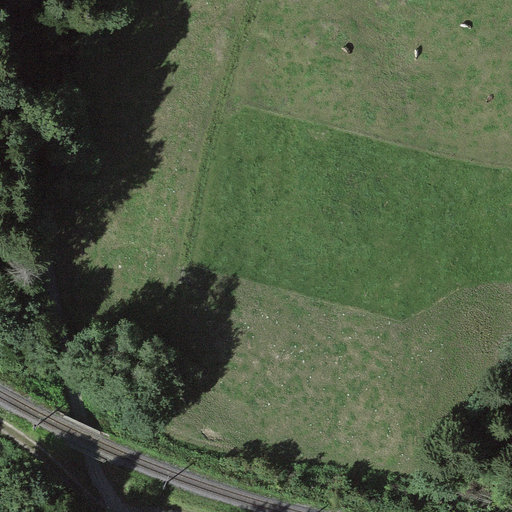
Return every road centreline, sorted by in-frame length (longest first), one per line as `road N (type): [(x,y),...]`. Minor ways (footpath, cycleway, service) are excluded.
road 1 (track): [(116,511),(101,495),(77,400),(8,0)]
road 2 (track): [(188,511),(101,495),(0,421)]
